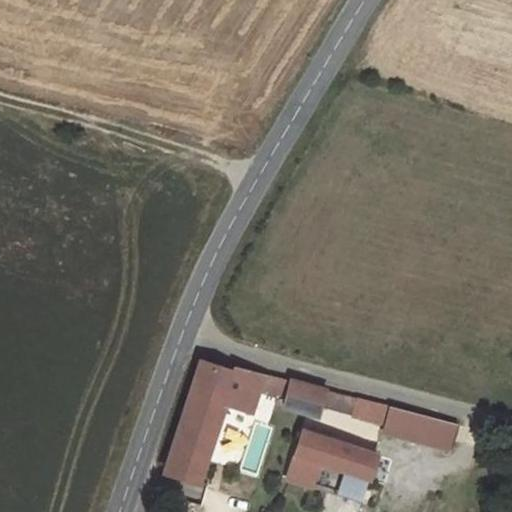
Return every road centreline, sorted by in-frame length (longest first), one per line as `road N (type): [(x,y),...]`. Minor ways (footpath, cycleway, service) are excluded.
road 1 (tertiary): [(365,0),(211,260),(182,333)]
road 2 (residential): [(182,333),(511,421)]
road 3 (track): [(0,99),(144,138),(256,181)]
road 4 (tertiary): [(182,333),(120,511)]
